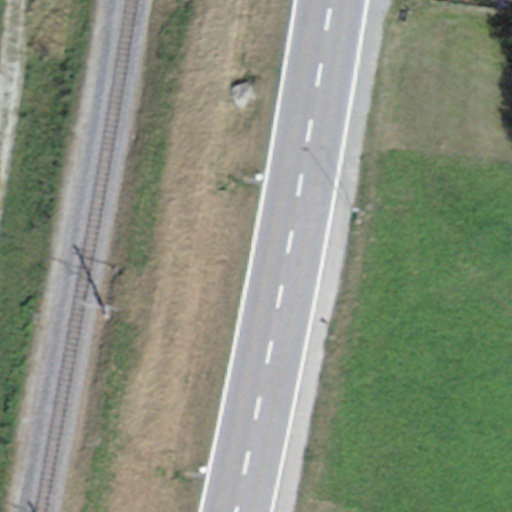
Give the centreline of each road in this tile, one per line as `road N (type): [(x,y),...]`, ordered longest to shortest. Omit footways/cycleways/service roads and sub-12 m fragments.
road 1 (secondary): [(328,0),(220,511)]
road 2 (track): [(0,129),(17,0)]
